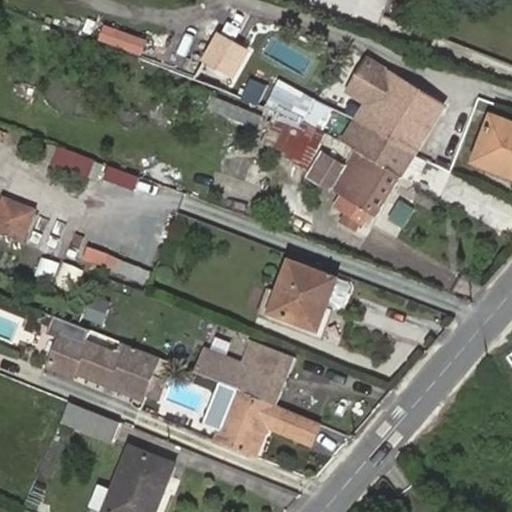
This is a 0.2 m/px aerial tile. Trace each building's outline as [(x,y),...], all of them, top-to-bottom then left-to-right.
[(374,99),(393,69),(372,55),(352,86),(374,99)] [(374,99),(362,117),(374,123),(419,149),(444,109),(429,99),(432,93),(393,69),(374,99)] [(266,113),(217,94),(213,105),(262,126),(266,113)] [(511,118),(496,112),(479,159),(511,171),(511,118)] [(323,139),(279,119),(269,139),(301,154),(298,161),(310,167),(323,139)] [(419,149),(374,123),(353,156),(336,146),(320,173),(349,193),(341,204),(353,211),(347,220),(359,226),(371,207),(379,211),(419,149)] [(100,160),(49,141),(43,155),(54,160),(50,172),(82,185),(89,172),(95,173),(100,160)] [(38,204),(8,193),(0,217),(0,222),(27,232),(38,204)] [(78,245),(73,259),(147,282),(152,267),(78,245)] [(337,274),(291,256),(279,288),(269,285),(260,310),(271,315),(274,309),(319,327),(337,274)] [(66,340),(55,367),(80,376),(82,372),(144,396),(149,385),(158,363),(161,355),(128,343),(124,355),(76,337),(81,324),(61,316),(53,334),(66,340)] [(221,379),(277,401),(297,354),(251,335),(241,360),(181,335),(170,359),(221,379)] [(277,401),(221,379),(205,421),(222,428),(218,438),(257,453),(269,422),(313,440),(321,419),(277,401)] [(111,435),(119,415),(69,394),(60,415),(111,435)] [(218,438),(222,428),(205,421),(201,431),(218,438)] [(176,461),(131,443),(104,511),(106,511),(143,511),(162,469),(171,473),(176,461)]
